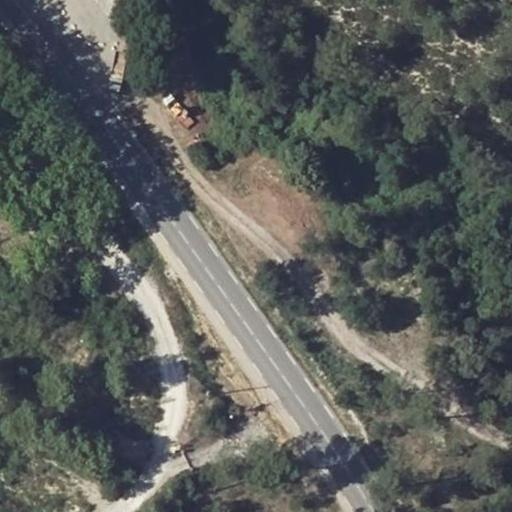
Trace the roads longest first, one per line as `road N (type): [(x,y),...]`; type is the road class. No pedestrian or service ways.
road 1 (primary): [(375,511),(90,107)]
road 2 (residential): [(118,511),(159,459),(176,387),(169,339),(152,301),(50,188),(40,163),(45,143),(90,107)]
road 3 (primary): [(90,107),(14,0)]
